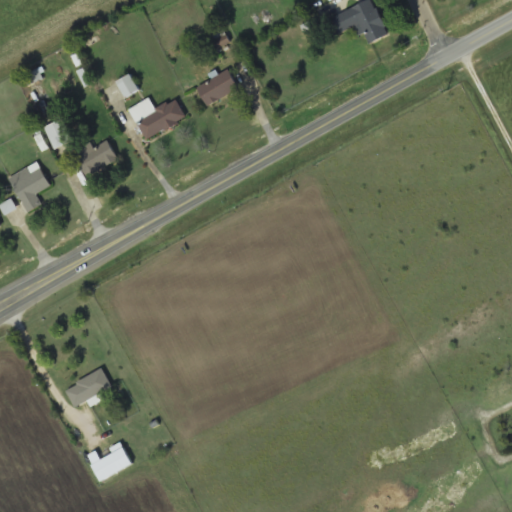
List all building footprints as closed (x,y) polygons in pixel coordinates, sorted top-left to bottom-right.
[(370,0),(328,19),(335,36),(358,26),(367,45),(389,35),(373,0),(370,0)] [(197,88),(208,107),(240,89),(229,70),(197,88)] [(118,83),(127,97),(140,89),(131,75),(118,83)] [(146,140),(187,119),(177,99),(156,111),(150,99),(130,110),(146,140)] [(46,128),(57,150),(75,141),(63,119),(46,128)] [(92,144),(75,153),(86,177),(119,162),(110,141),(94,149),(92,144)] [(43,207),(37,194),(51,188),(40,164),(11,176),(27,213),(43,207)] [(75,408),(114,388),(104,370),(66,390),(75,408)]
